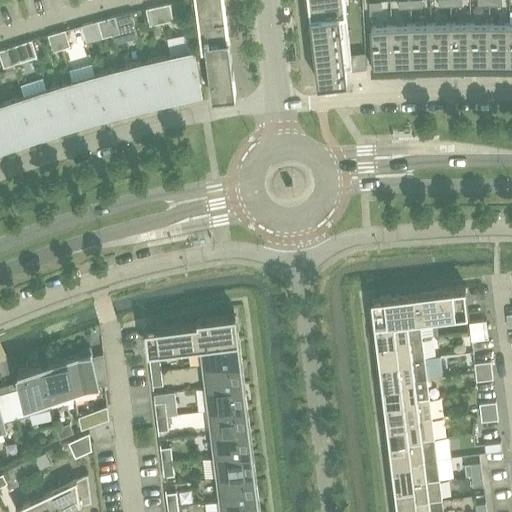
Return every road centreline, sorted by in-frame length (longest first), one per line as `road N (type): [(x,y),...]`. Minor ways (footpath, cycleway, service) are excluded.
road 1 (residential): [(279,104),(167,121),(0,173)]
road 2 (tertiary): [(0,274),(186,211),(250,198)]
road 3 (tertiary): [(248,174),(0,245)]
road 4 (residential): [(329,511),(297,259)]
road 5 (residential): [(511,96),(279,104)]
road 6 (residential): [(297,259),(356,236),(511,228)]
road 7 (residential): [(97,280),(215,250),(297,259)]
road 8 (residential): [(134,511),(110,327)]
road 9 (tertiary): [(511,161),(327,169)]
road 10 (tertiary): [(328,195),(511,187)]
road 11 (residential): [(131,0),(0,37)]
